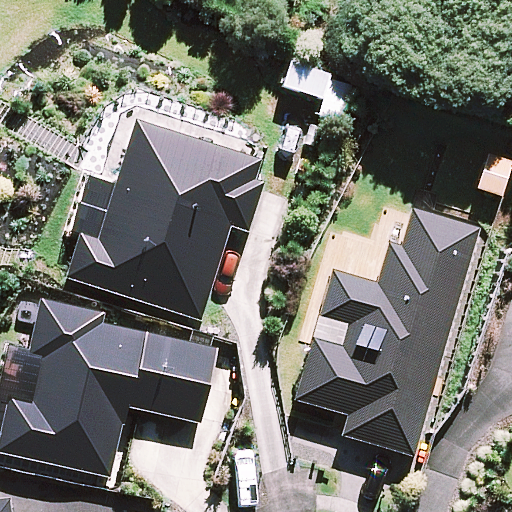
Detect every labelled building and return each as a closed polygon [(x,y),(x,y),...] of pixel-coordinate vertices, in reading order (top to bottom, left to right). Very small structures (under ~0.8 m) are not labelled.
[(328,72),(288,64),(283,93),(323,100),(328,72)] [(66,280),(201,322),(231,227),(248,233),(264,183),(254,180),(260,160),(136,121),(98,240),(80,234),(66,280)] [(414,458),(479,228),(412,210),(401,247),(388,243),(376,283),(331,270),(318,316),(348,324),(341,346),(312,338),(294,402),(347,417),(341,437),(414,458)] [(9,396),(0,434),(0,453),(111,478),(127,407),(200,424),(217,350),(103,324),(105,314),(40,300),(27,358),(40,361),(31,401),(9,396)] [(0,511),(11,511),(10,499),(0,499),(0,511)]
